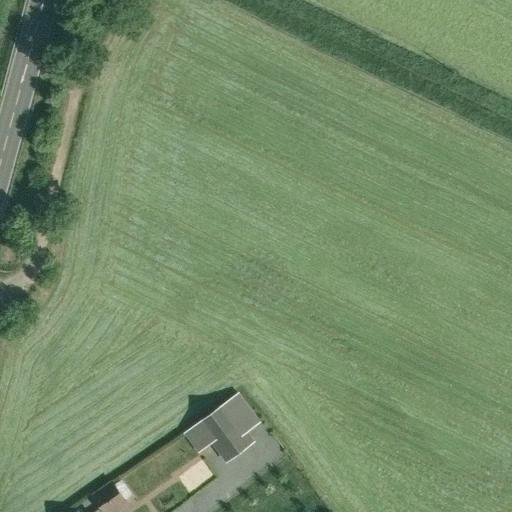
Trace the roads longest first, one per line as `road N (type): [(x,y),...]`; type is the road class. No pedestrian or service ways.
road 1 (track): [(0,288),(31,266),(45,232),(80,89)]
road 2 (secondary): [(41,0),(0,156)]
